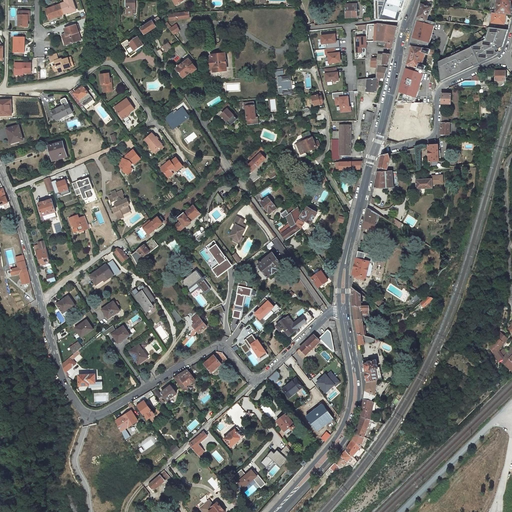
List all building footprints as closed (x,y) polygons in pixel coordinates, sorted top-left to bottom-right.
[(75,12),(70,0),(62,0),(64,3),(60,5),(63,16),(75,12)] [(135,0),(127,0),(127,12),(133,12),(135,12),(135,0)] [(398,21),(404,0),(385,0),(385,1),(374,0),(374,19),(398,21)] [(495,0),(495,13),(505,15),(511,15),(511,13),(510,0),(495,0)] [(357,17),(357,4),(345,5),(346,18),(357,17)] [(426,20),(430,7),(421,4),(417,17),(426,20)] [(63,16),(60,5),(44,10),(47,19),(55,16),(56,18),(63,16)] [(17,26),(26,26),(27,20),(27,15),(28,15),(28,12),(16,11),(16,16),(18,16),(17,26)] [(169,21),(189,18),(188,12),(181,13),(169,15),(169,21)] [(492,13),(491,23),(504,25),(505,15),(495,13),(492,13)] [(429,47),(434,23),(426,20),(417,17),(411,43),(429,47)] [(142,28),(145,34),(157,27),(152,21),(142,28)] [(180,30),(175,24),(169,28),(174,35),(180,30)] [(384,42),(386,42),(385,48),(391,49),(397,26),(377,24),(367,25),(366,37),(366,42),(372,42),(377,41),(384,42)] [(77,32),(75,25),(64,29),(66,34),(66,36),(65,36),(68,44),(81,40),(79,32),(77,32)] [(508,30),(489,27),(484,40),(438,62),(440,81),(457,73),(485,60),(490,58),(496,55),(498,53),(501,48),(501,49),(504,43),(508,30)] [(335,34),(321,36),(322,44),(326,44),(327,49),(335,48),(340,47),(339,40),(336,40),(335,34)] [(122,43),(115,51),(120,55),(127,50),(128,51),(127,52),(126,53),(128,56),(129,56),(130,55),(131,56),(137,52),(135,50),(140,47),(143,45),(138,37),(131,41),(130,42),(128,40),(122,43)] [(366,42),(366,37),(356,38),(356,48),(366,47),(366,42)] [(23,38),(12,38),(12,52),(23,52),(23,38)] [(165,54),(172,47),(168,42),(160,48),(165,54)] [(178,44),(173,48),(180,57),(185,53),(178,44)] [(420,65),(423,53),(434,55),(434,50),(412,46),(407,65),(414,67),(414,68),(415,68),(417,68),(424,70),(425,66),(420,65)] [(357,58),(366,58),(366,47),(356,48),(357,58)] [(335,48),(327,49),(325,49),(325,55),(328,54),(329,63),(340,62),(340,53),(335,53),(335,48)] [(171,65),(180,59),(176,53),(167,59),(171,65)] [(387,65),(390,54),(384,53),(384,55),(377,55),(377,59),(371,58),(371,63),(369,63),(369,66),(378,67),(378,66),(379,64),(387,65)] [(225,60),(224,54),(211,56),(211,60),(210,61),(211,71),(226,70),(225,65),(225,60)] [(59,71),(64,70),(75,67),(72,58),(63,61),(62,59),(59,60),(57,55),(50,58),(51,62),(55,61),(57,65),(53,66),(55,71),(59,70),(59,71)] [(192,57),(189,59),(197,69),(199,67),(192,57)] [(197,69),(189,59),(188,60),(174,71),(181,80),(192,71),(193,73),(197,70),(197,69)] [(31,63),(14,63),(14,75),(23,75),(23,74),(31,74),(31,63)] [(358,91),(375,93),(376,88),(378,88),(379,80),(380,81),(380,78),(384,78),(387,68),(378,66),(378,67),(376,78),(358,80),(358,91)] [(326,68),(327,81),(339,80),(339,72),(337,72),(337,67),(326,68)] [(420,73),(404,68),(400,80),(396,91),(404,94),(413,96),(420,73)] [(505,71),(495,71),(495,81),(505,81),(505,71)] [(113,74),(103,74),(103,83),(102,83),(102,91),(112,91),(112,83),(113,84),(113,74)] [(292,93),(290,76),(277,78),(279,95),(292,93)] [(83,105),(92,98),(83,86),(80,89),(79,87),(77,89),(78,90),(74,93),(72,90),(68,93),(76,102),(79,100),(83,105)] [(340,104),(340,112),(350,111),(350,107),(348,107),(347,97),(343,97),(342,92),(332,93),(332,98),(334,98),(335,105),(340,104)] [(312,97),(314,105),(324,103),(322,96),(320,93),(318,93),(318,95),(312,97)] [(440,123),(447,123),(447,112),(446,112),(447,104),(450,104),(450,94),(441,94),(440,123)] [(206,102),(208,107),(222,102),(220,96),(206,102)] [(128,97),(115,106),(122,116),(128,112),(129,114),(134,111),(133,110),(136,107),(128,97)] [(60,107),(52,111),(56,120),(73,113),(69,103),(67,98),(66,98),(62,100),(63,102),(59,104),(60,107)] [(12,114),(11,101),(0,101),(0,112),(0,115),(12,114)] [(231,125),(237,119),(228,109),(230,106),(227,102),(220,107),(225,112),(221,115),(231,125)] [(256,123),(254,102),(244,103),(243,102),(239,102),(239,107),(242,107),(242,108),(245,108),(248,124),(256,123)] [(419,116),(429,116),(429,102),(415,102),(415,110),(419,110),(419,116)] [(165,118),(173,129),(181,123),(181,122),(189,116),(186,111),(185,112),(183,109),(175,114),(174,112),(165,118)] [(375,114),(366,112),(364,122),(372,124),(375,114)] [(440,123),(440,134),(449,134),(449,123),(447,123),(440,123)] [(339,140),(339,147),(331,146),(331,160),(342,160),(342,154),(343,154),(350,154),(351,125),(348,125),(348,124),(345,124),(345,125),(340,125),(339,140)] [(23,139),(20,125),(7,128),(9,133),(10,132),(13,142),(23,139)] [(187,144),(197,136),(194,131),(184,139),(187,144)] [(304,140),(295,144),(300,156),(306,154),(306,153),(317,148),(316,147),(320,146),(318,140),(314,142),(312,137),(309,131),(302,134),(304,140)] [(151,133),(143,139),(154,151),(161,144),(158,140),(158,139),(155,135),(154,136),(151,133)] [(67,157),(63,142),(49,146),(52,157),(59,155),(60,159),(67,157)] [(156,153),(163,146),(161,144),(154,151),(156,153)] [(429,162),(438,161),(437,145),(428,145),(429,162)] [(249,157),(258,166),(266,159),(260,152),(258,149),(249,157)] [(143,162),(136,153),(129,158),(130,160),(127,162),(126,161),(122,168),(126,174),(129,175),(133,168),(134,166),(137,167),(143,162)] [(377,173),(384,172),(385,168),(387,169),(389,159),(388,154),(382,155),(377,173)] [(170,161),(161,168),(166,176),(172,172),(171,171),(170,170),(173,168),(173,169),(175,171),(182,166),(175,158),(171,161),(170,161)] [(438,169),(447,169),(447,161),(438,161),(438,169)] [(374,186),(385,186),(385,187),(393,187),(392,172),(384,172),(377,173),(374,186)] [(442,175),(432,176),(432,178),(416,179),(416,189),(432,188),(432,184),(443,183),(442,175)] [(45,179),(49,190),(54,189),(52,181),(50,177),(45,179)] [(90,190),(88,184),(91,183),(89,177),(83,179),(84,179),(82,180),(81,179),(72,182),(77,194),(82,193),(84,198),(92,196),(90,190)] [(61,192),(62,196),(70,193),(66,180),(58,183),(57,180),(52,181),(54,189),(56,194),(61,192)] [(0,205),(4,204),(6,208),(10,206),(9,202),(7,202),(6,196),(3,188),(0,188),(0,205)] [(122,214),(130,210),(127,205),(129,204),(126,198),(125,199),(123,195),(123,194),(122,190),(116,193),(115,191),(110,193),(111,195),(108,196),(111,202),(112,202),(113,204),(114,204),(115,206),(111,208),(113,212),(114,211),(117,219),(123,216),(122,214)] [(223,200),(217,194),(214,199),(218,204),(223,200)] [(274,206),(268,197),(261,203),(263,205),(261,207),(263,209),(265,208),(267,211),(268,211),(270,214),(276,209),(274,206)] [(55,211),(51,199),(39,203),(42,215),(55,211)] [(190,221),(200,213),(194,206),(192,207),(191,206),(190,208),(180,217),(181,219),(175,225),(179,231),(190,223),(190,221)] [(286,211),(281,215),(284,218),(286,216),(291,212),(295,209),(294,206),(287,212),(286,211)] [(296,224),(301,215),(297,207),(295,209),(291,212),(296,224)] [(310,223),(316,213),(309,208),(308,209),(305,207),(301,215),(296,224),(299,228),(301,226),(302,227),(305,223),(303,222),(304,220),(310,223)] [(369,208),(365,221),(371,222),(369,229),(374,230),(375,223),(373,223),(375,212),(369,208)] [(279,231),(286,240),(300,229),(299,228),(296,224),(291,212),(286,216),(288,221),(290,225),(285,229),(284,227),(279,231)] [(78,215),(69,218),(72,227),(74,226),(74,228),(78,227),(79,230),(83,229),(84,230),(90,228),(85,216),(79,218),(78,215)] [(244,220),(237,216),(233,223),(236,224),(230,236),(234,238),(232,240),(240,244),(243,238),(241,237),(245,229),(246,227),(242,224),(244,220)] [(149,221),(142,226),(148,234),(163,223),(158,217),(151,223),(149,221)] [(400,223),(393,218),(390,221),(396,225),(398,226),(400,223)] [(384,229),(378,226),(376,234),(383,235),(384,229)] [(113,229),(103,234),(108,245),(118,239),(113,229)] [(131,254),(137,262),(157,246),(151,238),(131,254)] [(213,241),(198,252),(218,277),(233,266),(213,241)] [(51,263),(45,243),(40,244),(42,249),(41,249),(38,250),(42,265),(51,263)] [(122,262),(128,257),(121,249),(117,248),(113,250),(122,262)] [(372,262),(374,255),(358,251),(353,271),(353,276),(365,279),(366,277),(370,262),(372,262)] [(282,265),(272,252),(256,263),(266,277),(282,265)] [(112,260),(107,264),(114,275),(120,271),(112,260)] [(30,282),(25,261),(18,263),(19,267),(12,269),(13,275),(20,273),(23,284),(30,282)] [(101,267),(90,275),(96,284),(103,280),(104,282),(114,275),(107,264),(101,268),(101,267)] [(195,270),(181,281),(190,294),(200,287),(205,294),(211,289),(204,280),(207,278),(205,276),(202,278),(195,270)] [(327,281),(321,271),(311,278),(318,288),(327,281)] [(56,280),(54,274),(47,276),(49,282),(56,280)] [(251,288),(238,286),(232,317),(240,319),(244,296),(250,297),(251,288)] [(369,316),(368,306),(361,306),(361,294),(352,287),(353,307),(354,319),(357,334),(364,336),(361,317),(361,316),(369,316)] [(146,288),(135,296),(147,312),(153,307),(149,301),(153,298),(146,288)] [(64,313),(75,305),(69,296),(57,304),(64,313)] [(385,303),(378,297),(375,302),(382,307),(385,303)] [(158,304),(153,298),(149,301),(153,307),(158,304)] [(429,298),(421,304),(424,308),(426,307),(428,305),(433,300),(433,299),(429,298)] [(268,300),(254,314),(260,320),(274,307),(268,300)] [(113,301),(102,309),(108,318),(120,310),(113,301)] [(221,306),(209,312),(216,325),(221,322),(218,315),(224,312),(221,306)] [(174,309),(171,313),(175,320),(180,316),(174,309)] [(197,314),(192,319),(195,323),(192,325),(199,333),(207,326),(197,314)] [(294,331),(298,328),(288,316),(285,319),(284,318),(279,322),(279,323),(276,326),(280,331),(283,328),(289,335),(291,334),(293,336),(296,334),(294,331)] [(82,337),(93,329),(87,320),(75,328),(82,337)] [(129,334),(124,326),(112,333),(118,342),(129,334)] [(322,343),(331,352),(334,350),(331,332),(328,330),(319,339),(322,343)] [(496,349),(506,338),(499,333),(490,344),(496,349)] [(246,343),(241,347),(246,354),(250,350),(257,359),(266,353),(253,334),(244,340),(246,343)] [(314,334),(299,348),(305,355),(315,346),(317,348),(322,343),(319,339),(314,334)] [(364,344),(373,343),(375,340),(364,336),(357,334),(359,344),(364,344)] [(79,341),(70,348),(73,354),(83,346),(79,341)] [(139,364),(148,358),(142,349),(146,346),(144,342),(130,351),(139,364)] [(501,359),(510,370),(511,367),(511,347),(503,357),(501,359)] [(302,358),(305,355),(299,348),(296,351),(302,358)] [(503,357),(501,356),(500,357),(495,351),(493,354),(498,360),(501,358),(501,359),(503,357)] [(227,359),(222,353),(219,355),(217,356),(221,361),(223,362),(227,359)] [(214,355),(204,364),(212,372),(221,363),(214,355)] [(291,356),(283,363),(288,369),(297,361),(291,356)] [(63,363),(66,371),(76,364),(72,360),(70,357),(63,363)] [(377,368),(376,361),(363,363),(366,382),(375,381),(377,380),(381,379),(379,367),(377,368)] [(193,366),(198,373),(202,370),(197,363),(193,366)] [(191,384),(195,380),(186,369),(173,377),(183,391),(188,387),(186,385),(190,382),(191,384)] [(279,378),(278,373),(276,370),(268,378),(273,384),(279,378)] [(331,370),(316,383),(327,395),(341,382),(331,370)] [(95,374),(79,375),(79,386),(90,386),(89,383),(95,383),(95,374)] [(283,388),(289,396),(302,386),(296,379),(283,388)] [(364,400),(372,402),(373,399),(374,398),(375,396),(374,395),(375,390),(376,390),(376,385),(375,385),(375,381),(366,382),(364,400)] [(176,393),(171,386),(167,388),(166,387),(164,389),(165,390),(161,393),(167,400),(176,393)] [(154,395),(162,404),(164,402),(160,397),(162,396),(156,388),(151,391),(154,395)] [(154,413),(145,401),(151,397),(147,393),(133,401),(146,420),(154,413)] [(362,416),(370,419),(371,411),(374,411),(376,403),(372,402),(364,400),(362,416)] [(322,404),(305,417),(317,432),(333,419),(322,404)] [(131,411),(116,421),(121,431),(125,429),(137,420),(131,411)] [(295,426),(286,414),(277,422),(284,431),(289,427),(291,429),(295,426)] [(356,434),(365,437),(371,419),(362,416),(356,434)] [(224,439),(231,447),(244,436),(237,427),(224,439)] [(121,431),(125,439),(130,436),(125,429),(121,431)] [(205,452),(198,444),(207,436),(203,431),(188,444),(192,448),(194,447),(199,453),(200,452),(202,454),(205,452)] [(321,438),(325,442),(331,435),(326,431),(321,438)] [(351,440),(361,447),(365,437),(356,434),(351,440)] [(350,443),(359,449),(361,447),(351,440),(350,443)] [(346,450),(352,457),(359,449),(350,443),(346,450)] [(173,455),(179,449),(174,444),(169,450),(173,455)] [(271,451),(260,463),(266,468),(272,460),(280,467),(287,459),(286,458),(292,452),(286,444),(278,453),(276,451),(274,453),(271,451)] [(204,456),(202,454),(200,452),(199,453),(194,447),(192,448),(201,459),(204,456)] [(347,464),(352,457),(346,450),(339,457),(343,460),(347,464)] [(338,466),(343,460),(339,457),(334,462),(338,466)] [(253,479),(260,488),(265,483),(253,470),(252,471),(251,470),(245,474),(241,469),(231,478),(236,483),(237,482),(243,488),(253,479)] [(148,485),(153,491),(169,477),(164,470),(160,473),(160,475),(148,485)] [(79,511),(73,492),(66,494),(72,511),(79,511)] [(239,504),(230,493),(229,493),(226,496),(224,497),(231,506),(234,504),(236,507),(239,504)] [(223,511),(217,503),(213,506),(209,501),(204,504),(198,508),(201,511),(223,511)] [(297,510),(302,505),(299,502),(294,507),(297,510)]
